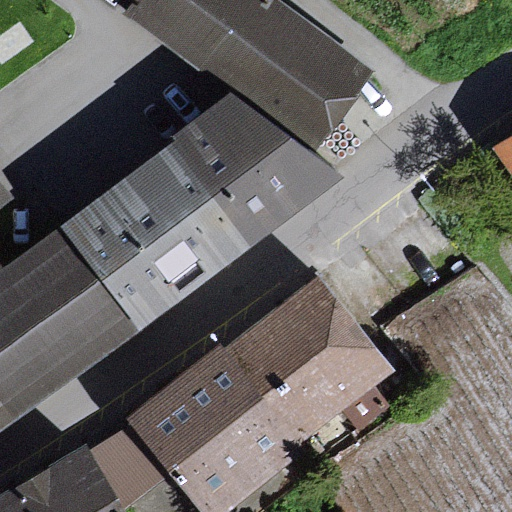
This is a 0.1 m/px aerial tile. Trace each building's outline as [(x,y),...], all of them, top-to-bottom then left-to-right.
[(260,0),(117,0),(109,9),(301,159),(363,70),(260,0)] [(0,409),(317,175),(202,97),(0,261),(0,409)] [(511,120),(472,144),(511,203),(511,120)] [(377,367),(299,278),(200,352),(277,447),(377,367)] [(277,447),(200,352),(62,442),(109,511),(208,511),(282,460),(277,447)] [(109,511),(62,442),(0,480),(0,511),(109,511)]
